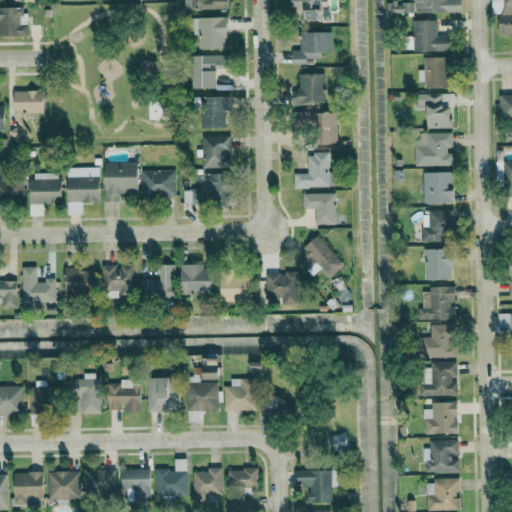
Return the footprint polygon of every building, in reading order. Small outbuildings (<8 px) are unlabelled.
[(227,9),(226,0),(184,0),(185,10),(227,9)] [(291,0),(291,8),(303,8),(304,20),(321,19),(320,0),(291,0)] [(387,1),(387,15),(414,14),(413,0),(387,1)] [(414,0),(415,13),(462,13),(461,0),(414,0)] [(23,7),(0,7),(0,36),(28,36),(28,24),(23,24),(23,7)] [(198,49),(227,48),(226,17),(190,18),(191,35),(197,34),(198,49)] [(412,21),(413,52),(449,51),(449,36),(437,36),(436,20),(412,21)] [(331,32),(299,32),(299,50),(291,50),(291,64),(306,64),(306,58),(320,58),(320,52),(331,52),(331,32)] [(215,89),(215,67),(227,67),(227,56),(192,55),(191,88),(215,89)] [(450,88),(449,57),(423,57),(423,70),(420,70),(420,89),(450,88)] [(323,73),(297,74),(298,104),(324,103),(323,73)] [(43,113),(43,90),(13,91),(14,129),(12,129),(13,141),(26,141),(25,113),(43,113)] [(426,129),(451,128),(451,93),(414,94),(415,109),(426,109),(426,129)] [(499,121),(511,120),(511,94),(498,95),(499,121)] [(229,96),(201,97),(201,128),(225,128),(225,113),(230,113),(229,96)] [(337,144),(337,113),(298,112),(298,130),(322,130),(322,144),(337,144)] [(415,133),(416,166),(449,166),(448,147),(451,147),(451,133),(415,133)] [(229,136),(202,136),(202,168),(230,168),(229,136)] [(294,188),(334,187),(334,170),(329,170),(328,152),(307,153),(307,174),(293,174),(294,188)] [(137,162),(104,163),(104,202),(119,201),(119,193),(138,193),(137,162)] [(66,177),(67,214),(82,214),(82,203),(100,202),(99,176),(88,177),(87,168),(75,169),(75,177),(66,177)] [(141,171),(142,198),(175,198),(175,170),(141,171)] [(449,172),(423,173),(423,203),(452,202),(452,191),(449,191),(449,172)] [(30,216),(42,216),(42,204),(61,204),(60,173),(29,173),(30,216)] [(228,174),(205,173),(205,190),(184,189),(184,203),(227,204),(228,174)] [(0,202),(23,202),(23,178),(0,178),(0,202)] [(334,193),(302,194),(303,209),(314,209),(315,225),(335,224),(334,193)] [(421,211),(421,242),(451,242),(450,211),(421,211)] [(316,263),(327,274),(341,261),(318,236),(295,257),(307,271),(316,263)] [(424,280),(451,280),(450,249),(424,249),(424,280)] [(140,280),(141,299),(176,298),(175,264),(159,265),(159,280),(140,280)] [(181,295),(213,295),(213,268),(203,268),(203,264),(181,265),(181,295)] [(133,265),(117,265),(103,265),(104,298),(134,297),(133,265)] [(55,301),(54,280),(36,280),(36,267),(21,267),(22,302),(55,301)] [(64,291),(95,292),(96,269),(65,268),(64,291)] [(298,305),(297,271),(284,271),(284,273),(266,274),(266,298),(282,298),(282,305),(298,305)] [(222,301),(252,300),(251,277),(221,278),(222,301)] [(0,281),(0,307),(16,307),(16,281),(0,281)] [(418,320),(455,320),(455,303),(454,288),(422,288),(422,308),(418,308),(418,320)] [(511,355),(511,313),(497,314),(497,327),(511,327),(511,356),(511,355)] [(429,325),(430,338),(419,338),(420,358),(454,357),(453,325),(429,325)] [(420,396),(457,396),(457,383),(455,383),(455,362),(430,362),(430,368),(420,368),(420,396)] [(201,379),(217,380),(218,364),(202,363),(201,379)] [(83,378),(67,378),(67,394),(80,394),(81,413),(98,413),(97,372),(83,372),(83,378)] [(218,411),(219,381),(199,381),(199,376),(186,375),(186,410),(218,411)] [(148,412),(179,411),(178,376),(147,377),(148,412)] [(224,385),(224,410),(254,409),(254,378),(231,378),(231,385),(224,385)] [(122,412),(141,411),(140,380),(120,380),(120,383),(107,383),(108,410),(122,409),(122,412)] [(0,414),(22,413),(22,385),(0,385),(0,414)] [(55,397),(57,397),(56,386),(28,387),(29,411),(55,410),(55,397)] [(264,409),(293,420),(299,406),(270,394),(264,409)] [(431,403),(431,409),(424,409),(424,434),(457,434),(457,422),(456,422),(456,403),(431,403)] [(327,437),(331,452),(349,447),(344,431),(327,437)] [(456,471),(455,439),(426,440),(427,472),(456,471)] [(155,469),(155,496),(161,496),(161,503),(173,503),(173,495),(187,495),(186,458),(174,458),(174,468),(155,469)] [(221,467),(206,467),(206,471),(192,471),(193,501),(207,501),(207,495),(221,494),(221,467)] [(121,469),(121,488),(133,488),(133,501),(150,501),(150,468),(121,469)] [(256,486),(255,468),(228,468),(228,486),(256,486)] [(84,496),(115,495),(115,469),(83,469),(84,496)] [(337,486),(337,469),(294,470),(295,485),(309,485),(309,501),(331,501),(331,486),(337,486)] [(13,472),(13,505),(26,504),(26,498),(42,498),(42,471),(13,472)] [(48,499),(79,498),(78,471),(47,471),(48,499)] [(458,477),(433,478),(433,483),(426,483),(426,510),(459,509),(458,477)] [(238,511),(252,511),(252,487),(238,488),(238,511)]
